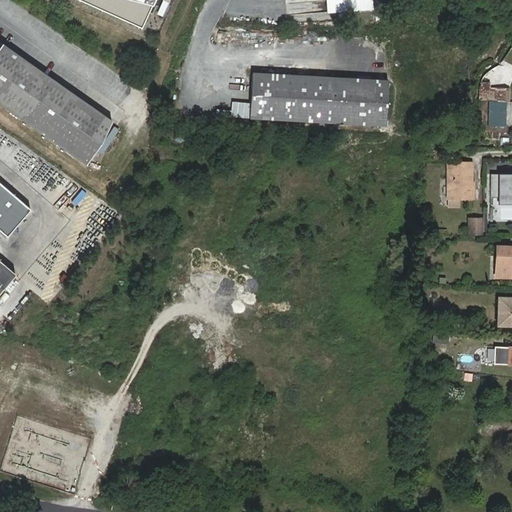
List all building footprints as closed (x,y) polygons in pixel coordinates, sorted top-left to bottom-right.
[(156,0),(76,0),(143,29),(156,0)] [(0,104),(86,166),(115,124),(93,108),(0,42),(0,104)] [(250,119),(386,127),(389,81),(252,73),(250,119)] [(506,103),(489,102),(489,124),(505,124),(506,103)] [(476,145),(476,137),(466,138),(466,145),(476,145)] [(468,172),(472,172),(472,161),(449,161),(449,197),(461,197),(472,197),(472,181),(468,180),(468,172)] [(511,171),(492,172),(492,195),(500,195),(500,202),(511,202),(511,171)] [(0,231),(7,237),(31,210),(0,183),(0,231)] [(461,205),(461,197),(449,197),(448,205),(461,205)] [(481,220),(468,219),(468,234),(481,235),(481,220)] [(499,277),(511,277),(511,247),(497,247),(496,254),(501,254),(499,277)] [(0,293),(16,275),(0,261),(0,293)] [(498,325),(511,325),(511,298),(498,299),(498,325)] [(511,364),(511,347),(502,347),(501,364),(511,364)]
